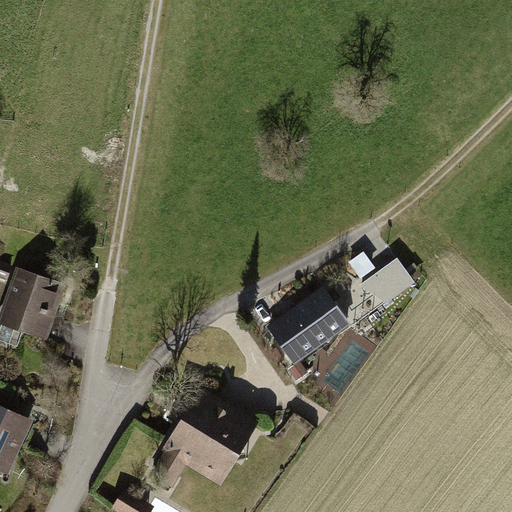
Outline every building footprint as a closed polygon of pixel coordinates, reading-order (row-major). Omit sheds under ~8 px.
[(13,262),(1,258),(0,262),(0,271),(10,274),(13,262)] [(0,313),(0,321),(50,337),(69,279),(17,262),(0,313)] [(409,286),(393,263),(363,284),(379,306),(409,286)] [(271,325),(296,359),(349,320),(324,286),(271,325)] [(191,460),(224,479),(258,419),(199,385),(151,468),(178,483),(191,460)] [(0,468),(11,474),(35,421),(0,405),(0,468)] [(126,485),(114,505),(125,511),(148,511),(154,502),(126,485)]
